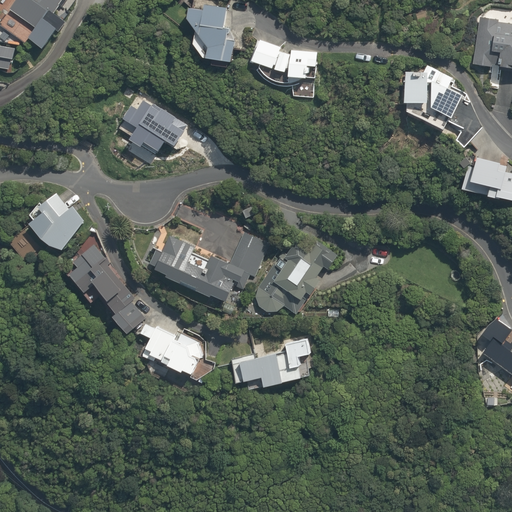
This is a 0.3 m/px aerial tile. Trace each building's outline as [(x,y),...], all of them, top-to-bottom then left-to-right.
[(35,27),(32,32),(9,14),(1,25),(25,44),(29,38),(42,48),(55,30),(58,33),(65,24),(63,22),(70,14),(67,11),(75,0),(16,0),(11,8),(35,27)] [(236,0),(228,0),(228,8),(215,6),(215,4),(204,2),(203,8),(188,6),(187,17),(194,26),(192,44),(202,56),(231,61),(233,49),(245,50),(248,29),(256,30),(258,16),(252,15),(253,11),(240,9),(242,1),(236,0)] [(498,20),(481,18),(473,65),(492,67),(492,65),(497,65),(497,63),(501,64),(500,67),(510,68),(511,64),(511,24),(497,23),(498,20)] [(281,47),(259,38),(250,63),(254,65),(254,63),(258,65),(258,66),(258,67),(259,68),(260,69),(260,71),(261,72),(262,73),(262,74),(263,75),(264,76),(265,77),(266,78),(267,78),(267,79),(268,80),(269,81),(270,82),(272,82),(273,83),(274,84),(275,84),(276,85),(277,85),(278,86),(280,86),(281,86),(282,87),(283,87),(285,87),(286,87),(287,88),(288,88),(290,88),(291,88),(292,88),(292,97),(314,99),(317,51),(291,49),(291,53),(280,52),(281,47)] [(15,47),(0,43),(0,67),(11,70),(15,47)] [(453,78),(426,64),(423,71),(405,70),(403,103),(406,103),(405,110),(442,131),(449,120),(459,126),(459,133),(456,139),(464,147),(483,128),(465,90),(463,94),(449,87),(453,78)] [(461,189),(496,199),(497,196),(511,200),(511,172),(506,171),(511,156),(500,153),(497,162),(475,156),(472,167),(467,166),(461,189)] [(69,208),(56,192),(30,215),(34,218),(31,221),(27,217),(24,219),(49,245),(63,249),(84,220),(72,205),(69,208)] [(170,233),(163,249),(154,268),(166,274),(165,275),(180,283),(181,281),(196,288),(195,289),(210,297),(211,295),(227,302),(232,293),(230,292),(234,285),(243,290),(250,275),(255,277),(271,243),(245,230),(231,263),(216,255),(206,274),(201,272),(203,268),(188,261),(196,246),(170,233)] [(327,245),(317,239),(309,251),(294,240),(287,250),(282,246),(275,255),(280,258),(259,287),(258,288),(257,289),(257,291),(256,292),(256,293),(256,295),(256,296),(256,298),(256,299),(256,301),(256,302),(257,303),(258,305),(258,306),(259,307),(260,308),(261,309),(262,310),(264,311),(265,311),(266,312),(268,312),(269,313),(270,313),(272,313),(273,313),(275,313),(276,312),(278,312),(279,311),(280,311),(281,310),(283,309),(284,308),(285,307),(295,313),(307,293),(310,295),(320,279),(317,277),(324,266),(328,269),(335,258),(323,251),(327,245)] [(105,259),(93,244),(71,261),(77,269),(68,275),(82,295),(93,283),(114,311),(112,313),(116,317),(113,320),(124,331),(143,314),(131,301),(134,299),(103,261),(105,259)] [(150,338),(144,348),(140,356),(148,361),(151,355),(182,372),(183,370),(190,374),(199,358),(201,359),(203,355),(200,353),(202,350),(198,348),(200,343),(181,333),(179,337),(156,324),(154,327),(145,323),(140,333),(148,337),(150,338)] [(279,353),(232,363),(236,382),(261,376),(263,384),(310,374),(307,362),(300,363),(298,355),(311,353),(306,333),(282,339),(283,344),(277,345),(279,353)] [(500,400),(507,393),(509,394),(511,392),(511,352),(511,351),(511,344),(506,340),(503,345),(490,336),(485,352),(472,354),(474,363),(477,362),(483,393),(500,400)]
